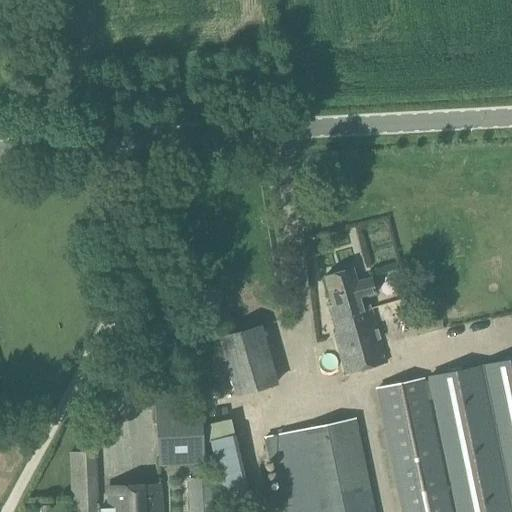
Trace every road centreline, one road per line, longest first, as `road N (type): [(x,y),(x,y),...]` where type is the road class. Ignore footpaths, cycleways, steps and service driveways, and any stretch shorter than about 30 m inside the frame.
road 1 (tertiary): [(0,155),(511,115)]
road 2 (track): [(112,144),(117,288),(6,511)]
